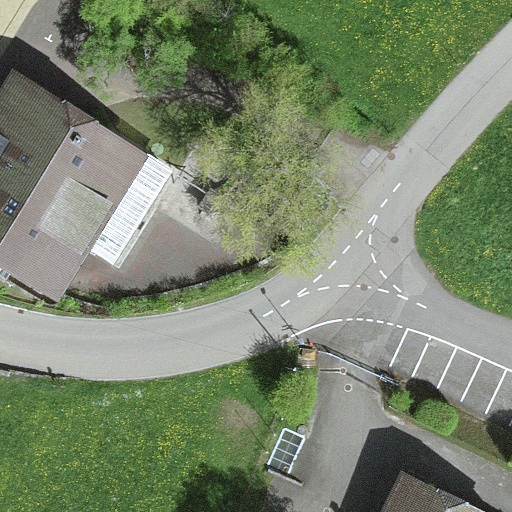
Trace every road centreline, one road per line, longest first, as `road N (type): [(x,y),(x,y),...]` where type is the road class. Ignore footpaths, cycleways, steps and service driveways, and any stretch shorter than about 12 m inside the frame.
road 1 (tertiary): [(0,333),(80,346),(174,345),(252,317),(350,253)]
road 2 (tertiary): [(350,253),(511,57)]
road 3 (residential): [(511,342),(386,286),(350,253)]
